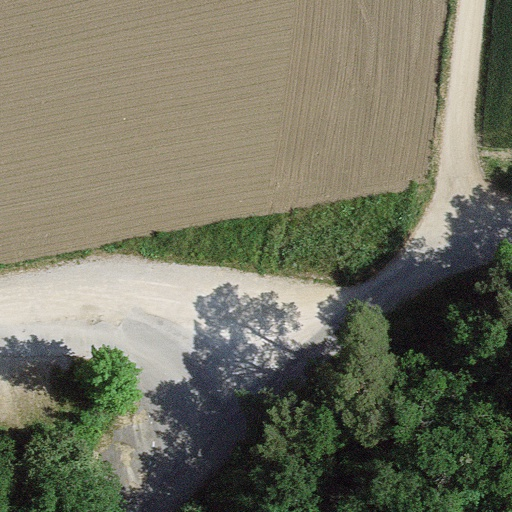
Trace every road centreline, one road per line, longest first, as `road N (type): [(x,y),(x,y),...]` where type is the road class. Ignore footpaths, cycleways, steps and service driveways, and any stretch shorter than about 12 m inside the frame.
road 1 (unclassified): [(155,511),(439,258),(511,243)]
road 2 (track): [(338,354),(200,317),(48,311),(0,324)]
road 3 (track): [(439,258),(465,0)]
